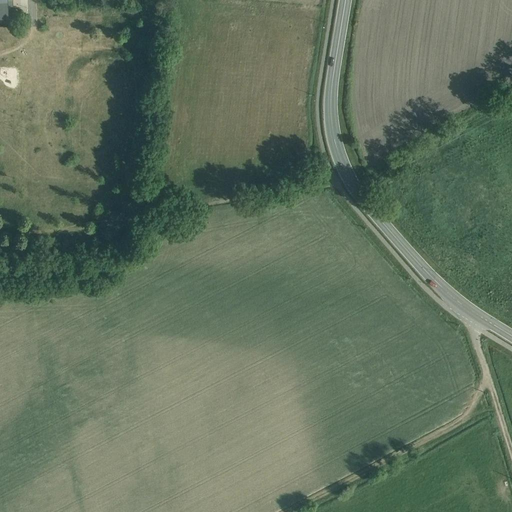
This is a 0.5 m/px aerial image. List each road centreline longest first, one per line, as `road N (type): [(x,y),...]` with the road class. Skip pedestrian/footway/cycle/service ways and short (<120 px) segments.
road 1 (tertiary): [(345,0),(330,109),(348,178),(447,296),(511,336)]
road 2 (track): [(474,314),(511,455)]
